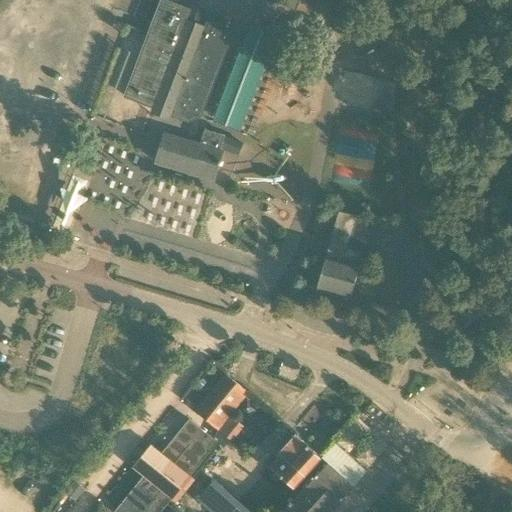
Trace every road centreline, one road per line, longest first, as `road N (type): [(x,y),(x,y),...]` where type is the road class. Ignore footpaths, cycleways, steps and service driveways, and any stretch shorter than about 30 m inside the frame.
road 1 (tertiary): [(427,428),(365,382),(253,333),(0,255)]
road 2 (track): [(421,0),(407,147),(423,322),(394,401)]
road 3 (track): [(486,0),(477,230)]
road 4 (track): [(477,230),(490,335),(511,394)]
